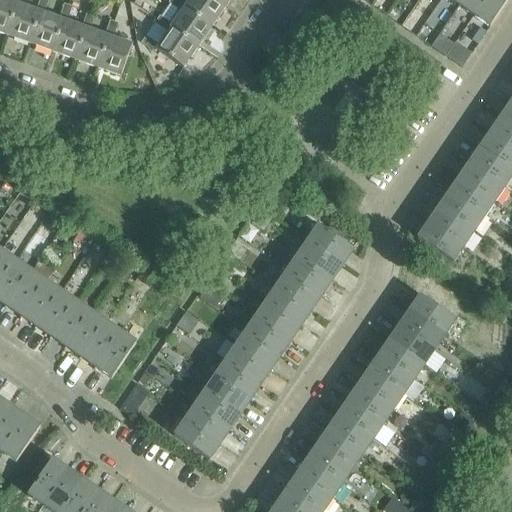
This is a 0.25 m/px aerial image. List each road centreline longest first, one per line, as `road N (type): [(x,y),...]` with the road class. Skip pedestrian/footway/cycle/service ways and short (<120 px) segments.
road 1 (residential): [(228,511),(384,284),(391,218),(511,36)]
road 2 (unclassified): [(0,84),(100,114),(182,114),(221,92),(284,0)]
road 3 (residential): [(0,354),(41,384),(88,443),(185,511)]
